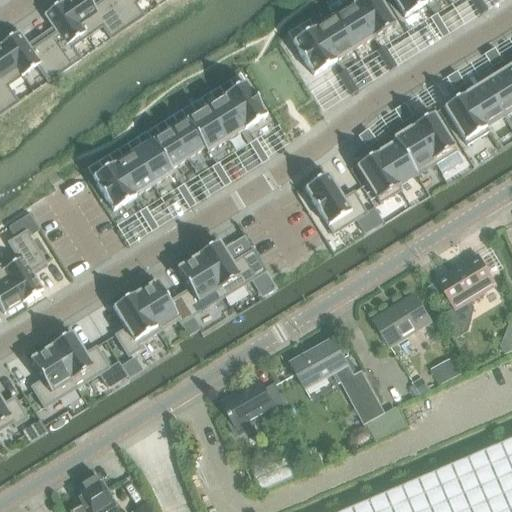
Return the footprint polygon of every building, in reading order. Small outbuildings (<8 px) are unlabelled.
[(66,0),(61,3),(87,39),(102,29),(110,41),(126,30),(105,0),(93,8),(87,0),(66,0)] [(105,0),(126,30),(143,18),(134,6),(143,0),(105,0)] [(362,0),(353,6),(352,6),(373,40),(395,27),(394,26),(377,0),(362,0)] [(392,0),(403,18),(404,19),(425,5),(421,0),(392,0)] [(350,2),(330,14),(354,52),(373,40),(352,6),(353,6),(350,2)] [(480,2),(473,7),(480,17),(486,13),(480,2)] [(56,34),(43,43),(64,73),(80,61),(72,49),(87,39),(61,3),(43,16),(44,17),(56,34)] [(330,14),(310,27),(312,31),(313,30),(334,64),(354,52),(330,14)] [(436,16),(429,20),(431,22),(435,30),(442,26),(436,16)] [(442,26),(435,30),(442,40),(448,36),(442,26)] [(312,31),(292,44),(292,45),(293,44),(298,53),(297,54),(306,68),(307,67),(312,76),(313,77),(334,64),(313,30),(312,31)] [(18,33),(0,46),(25,81),(39,72),(47,84),(64,73),(43,43),(30,52),(19,34),(18,33)] [(0,113),(1,116),(18,104),(9,92),(25,81),(0,46),(0,45),(0,113)] [(389,58),(383,48),(376,52),(382,63),(389,58)] [(494,50),(483,56),(487,63),(498,56),(494,50)] [(498,56),(487,63),(491,69),(502,63),(498,56)] [(382,63),(389,73),(395,69),(389,58),(382,63)] [(511,66),(501,73),(511,91),(511,66)] [(350,82),(344,72),(337,76),(343,87),(350,82)] [(456,73),(445,79),(450,86),(460,80),(456,73)] [(511,91),(501,73),(482,85),(503,119),(511,113),(511,91)] [(460,80),(450,86),(454,93),(464,86),(460,80)] [(343,87),(350,97),(357,93),(350,82),(343,87)] [(245,84),(223,97),(244,131),(266,118),(260,108),(252,94),(251,94),(245,85),(246,85),(245,84)] [(482,85),(463,97),(484,131),(485,130),(503,119),(482,85)] [(223,97),(205,109),(226,143),(244,131),(223,97)] [(463,97),(443,109),(443,110),(444,110),(466,147),(488,134),(485,130),(484,131),(463,97)] [(404,105),(393,112),(397,118),(408,112),(404,105)] [(205,109),(186,121),(204,151),(203,151),(206,155),(207,155),(226,143),(205,109)] [(408,112),(397,118),(402,125),(412,118),(408,112)] [(433,116),(411,129),(435,167),(456,154),(454,151),(433,117),(433,116)] [(186,121),(168,131),(187,161),(203,151),(204,151),(186,121)] [(393,140),(392,141),(394,144),(395,144),(416,178),(415,178),(416,179),(416,178),(435,167),(411,129),(393,140)] [(152,142),(151,142),(169,172),(170,172),(187,161),(168,131),(152,142)] [(367,131),(357,138),(362,144),(372,137),(367,131)] [(372,137),(362,144),(366,150),(376,143),(372,137)] [(256,141),(248,146),(255,156),(262,151),(256,141)] [(132,154),(152,188),(153,188),(172,176),(173,176),(170,172),(169,172),(151,142),(132,154)] [(394,144),(377,155),(398,189),(415,178),(416,178),(395,144),(394,144)] [(262,151),(255,156),(261,166),(268,162),(262,151)] [(114,165),(113,166),(134,199),(135,199),(152,188),(132,154),(114,165)] [(377,155),(355,168),(356,169),(377,204),(379,206),(401,193),(398,189),(377,155)] [(217,165),(211,169),(217,179),(224,175),(217,165)] [(113,166),(92,179),(92,180),(93,180),(98,189),(97,189),(106,203),(107,202),(112,211),(112,212),(113,213),(134,199),(113,166)] [(224,175),(217,179),(223,189),(230,185),(224,175)] [(326,176),(304,190),(312,202),(311,203),(319,216),(320,216),(333,236),(355,223),(359,230),(364,237),(382,225),(378,219),(373,210),(366,215),(353,194),(342,201),(327,178),(327,177),(326,176)] [(183,186),(176,190),(182,200),(189,196),(183,186)] [(189,196),(182,200),(189,211),(195,207),(189,196)] [(145,209),(138,214),(145,224),(151,220),(145,209)] [(28,217),(22,221),(28,232),(31,236),(38,232),(28,217)] [(151,220),(145,224),(151,234),(158,230),(151,220)] [(15,257),(0,266),(23,304),(42,292),(41,291),(33,277),(30,273),(44,265),(44,264),(25,234),(8,245),(15,257)] [(218,244),(196,257),(223,300),(251,283),(265,274),(252,252),(231,265),(219,245),(218,244)] [(177,270),(176,271),(188,292),(178,298),(191,319),(223,300),(196,257),(196,258),(177,270)] [(479,258),(438,283),(438,284),(448,300),(454,310),(443,317),(457,340),(469,333),(475,309),(471,303),(496,287),(479,258)] [(0,309),(4,316),(5,315),(23,304),(0,266),(0,309)] [(265,274),(251,283),(261,300),(276,291),(265,274)] [(135,295),(134,296),(157,335),(178,322),(180,326),(191,319),(178,298),(168,304),(155,283),(154,284),(135,296),(135,295)] [(438,284),(428,291),(437,306),(448,300),(438,284)] [(134,296),(112,309),(113,310),(126,330),(114,337),(128,359),(140,351),(137,347),(157,335),(134,296)] [(430,325),(414,299),(373,324),(390,351),(430,325)] [(511,324),(505,327),(498,346),(503,357),(511,352),(511,324)] [(71,335),(50,348),(76,391),(99,377),(106,389),(107,391),(127,379),(125,376),(118,364),(108,370),(95,349),(84,356),(72,336),(71,335)] [(353,378),(333,343),(291,367),(306,393),(335,376),(364,427),(384,415),(361,373),(353,378)] [(30,361),(29,361),(42,382),(31,389),(44,411),(76,391),(50,348),(49,348),(49,349),(30,361)] [(453,359),(431,371),(439,388),(462,376),(453,359)] [(422,379),(413,385),(414,387),(420,396),(421,398),(431,394),(422,379)] [(288,417),(275,386),(264,392),(260,384),(221,406),(232,425),(229,427),(236,439),(253,430),(251,426),(262,420),(267,429),(288,417)] [(414,387),(410,389),(416,399),(420,396),(414,387)] [(0,432),(12,425),(14,429),(27,421),(14,400),(3,406),(0,402),(0,432)] [(351,436),(351,439),(352,443),(354,446),(358,447),(362,446),(367,443),(370,440),(371,437),(370,433),(368,430),(364,429),(360,430),(354,432),(351,436)] [(511,511),(511,441),(345,511),(511,511)] [(261,492),(293,478),(283,455),(251,469),(261,492)] [(114,511),(112,508),(113,507),(96,478),(80,488),(82,491),(73,497),(80,508),(73,511),(114,511)] [(154,511),(150,503),(134,511),(154,511)]
